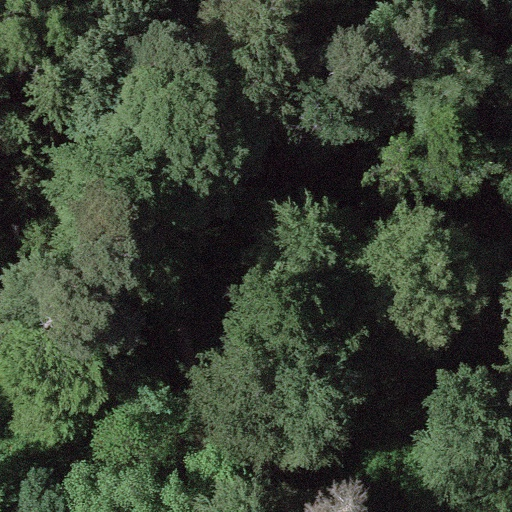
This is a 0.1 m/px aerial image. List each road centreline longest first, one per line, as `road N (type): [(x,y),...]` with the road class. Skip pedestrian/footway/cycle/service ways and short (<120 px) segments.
road 1 (track): [(202,511),(212,464),(170,277),(199,131),(249,0)]
road 2 (track): [(0,463),(76,455),(190,366)]
